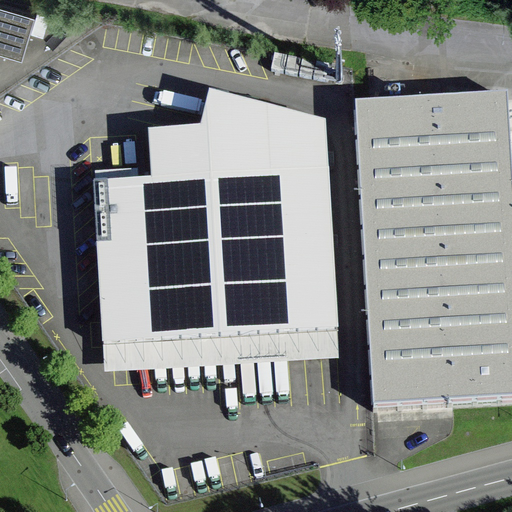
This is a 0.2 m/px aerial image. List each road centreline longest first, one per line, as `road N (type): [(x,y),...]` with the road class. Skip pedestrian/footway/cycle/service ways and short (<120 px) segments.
road 1 (residential): [(0,348),(112,511)]
road 2 (secondary): [(511,478),(389,511)]
